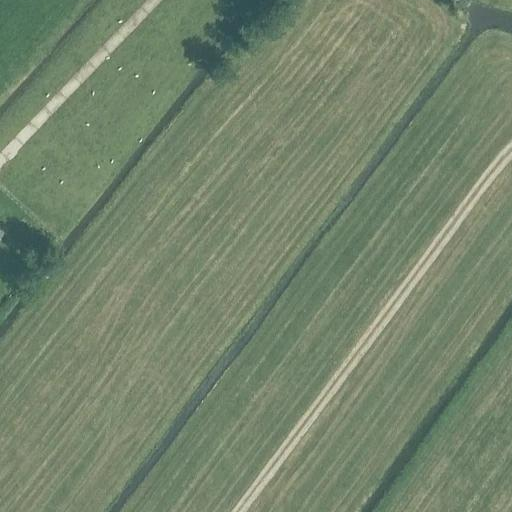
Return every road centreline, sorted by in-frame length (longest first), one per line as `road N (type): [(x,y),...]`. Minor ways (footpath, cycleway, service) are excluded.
road 1 (track): [(240,511),(511,150)]
road 2 (track): [(0,164),(157,0)]
